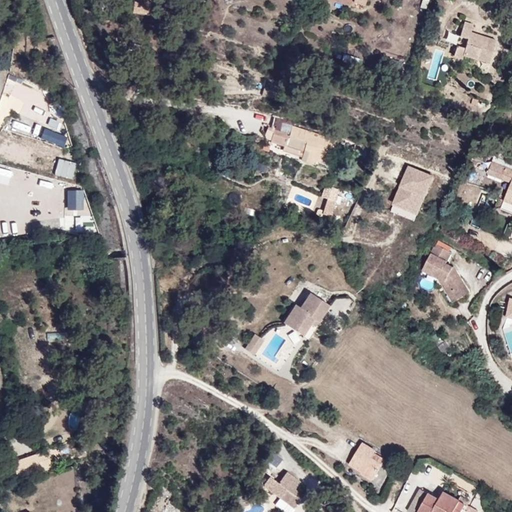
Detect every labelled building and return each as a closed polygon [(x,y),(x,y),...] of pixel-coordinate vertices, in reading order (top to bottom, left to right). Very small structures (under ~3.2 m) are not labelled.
[(132,13),(143,15),(144,7),(133,5),(132,13)] [(484,57),(490,32),(466,25),(468,19),(457,16),(453,29),(462,31),(459,42),(452,40),(449,50),(457,52),(458,50),(484,57)] [(175,40),(178,31),(165,26),(161,34),(175,40)] [(342,55),(341,62),(358,66),(360,59),(342,55)] [(279,67),(268,64),(265,75),(275,78),(279,67)] [(26,95),(40,105),(47,95),(33,85),(26,95)] [(18,132),(36,137),(40,122),(22,117),(18,132)] [(278,135),(284,123),(268,117),(262,129),(278,135)] [(321,158),(329,136),(286,119),(284,123),(278,135),(286,139),(289,131),(299,135),(296,143),(294,148),(307,153),(321,158)] [(296,143),(299,135),(289,131),(286,139),(296,143)] [(305,158),(307,153),(294,148),(292,154),(305,158)] [(57,159),(54,176),(73,179),(76,162),(57,159)] [(434,171),(411,161),(394,196),(417,207),(434,171)] [(511,177),(511,165),(492,161),(489,172),(511,177)] [(331,184),(333,178),(326,175),(324,182),(331,184)] [(325,205),(330,190),(322,186),(317,202),(325,205)] [(85,190),(66,190),(66,210),(85,210),(85,190)] [(413,214),(417,207),(394,196),(391,204),(413,214)] [(55,223),(38,225),(38,231),(55,230),(55,223)] [(21,234),(20,226),(5,229),(6,236),(21,234)] [(469,291),(454,266),(446,262),(447,259),(444,258),(449,250),(435,243),(422,269),(448,283),(452,290),(453,289),(458,297),(469,291)] [(458,297),(453,289),(452,290),(448,283),(438,278),(452,301),(458,297)] [(332,308),(310,292),(299,308),(294,304),(280,322),(303,339),(315,322),(320,325),(332,308)] [(349,310),(349,298),(332,299),(333,311),(349,310)] [(511,325),(502,330),(511,353),(511,352),(511,325)] [(47,332),(47,341),(66,341),(66,333),(47,332)] [(263,341),(254,335),(244,348),(253,355),(263,341)] [(16,428),(16,413),(3,414),(3,428),(16,428)] [(371,443),(356,435),(343,455),(358,464),(356,468),(368,476),(378,460),(365,452),(371,443)] [(378,460),(384,451),(371,443),(365,452),(378,460)] [(53,458),(48,444),(43,446),(48,460),(53,458)] [(11,472),(48,460),(43,446),(6,459),(11,472)] [(290,482),(295,474),(280,464),(266,485),(274,490),(283,496),(288,500),(297,487),(290,482)] [(392,474),(381,495),(389,499),(400,479),(392,474)] [(452,503),(458,492),(439,482),(436,489),(426,484),(417,501),(436,511),(453,511),(457,506),(452,503)] [(278,504),(283,496),(274,490),(269,498),(278,504)] [(283,507),(288,500),(283,496),(278,504),(283,507)]
